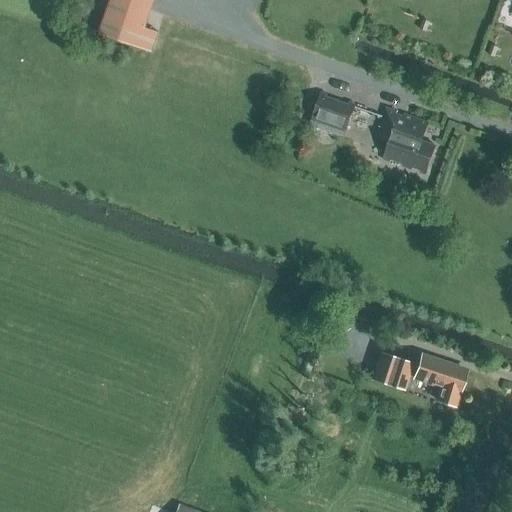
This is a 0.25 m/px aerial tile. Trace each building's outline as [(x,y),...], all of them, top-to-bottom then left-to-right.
[(146,29),(155,0),(112,0),(100,35),(152,53),(159,33),(146,29)] [(350,107),(326,98),(327,96),(321,94),(312,120),(347,132),(356,105),(351,104),(350,107)] [(412,172),(413,169),(418,171),(418,174),(426,176),(437,146),(425,141),(430,123),(405,114),(404,115),(397,114),(398,111),(386,108),(375,137),(389,141),(382,161),(391,164),(392,162),(401,165),(400,167),(412,172)] [(373,378),(406,390),(415,364),(382,353),(373,378)] [(442,404),(457,409),(469,371),(423,356),(414,381),(446,391),(442,404)]
